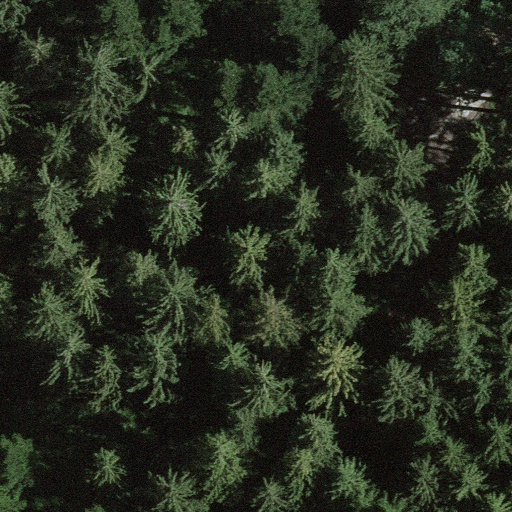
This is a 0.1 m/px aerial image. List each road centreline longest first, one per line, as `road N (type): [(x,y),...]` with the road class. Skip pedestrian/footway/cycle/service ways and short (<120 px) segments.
road 1 (track): [(511,147),(460,142),(408,326),(333,511)]
road 2 (track): [(481,511),(408,326)]
road 3 (track): [(460,142),(511,9)]
